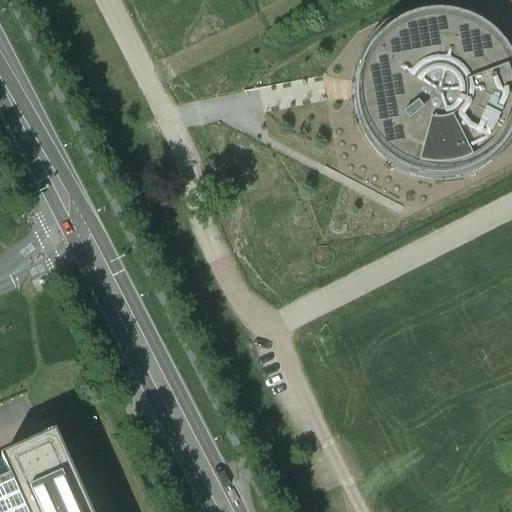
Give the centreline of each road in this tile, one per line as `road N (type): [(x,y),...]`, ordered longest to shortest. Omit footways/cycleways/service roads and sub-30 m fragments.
road 1 (unclassified): [(354,511),(193,210),(190,173),(104,0)]
road 2 (primary): [(224,511),(0,76)]
